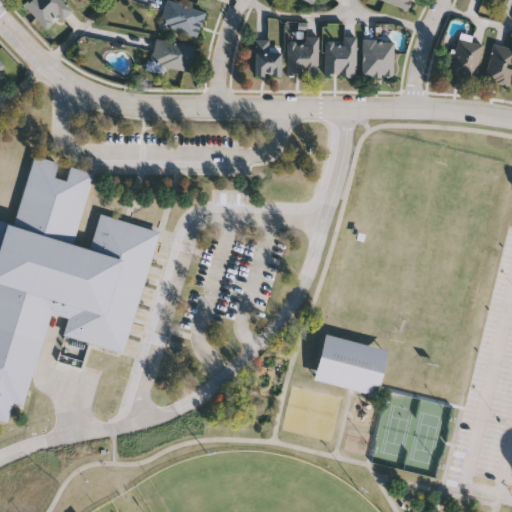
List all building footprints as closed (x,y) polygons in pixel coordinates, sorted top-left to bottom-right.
[(22,4),(26,0),(62,0),(72,10),(61,21),(57,16),(45,28),(22,4)] [(176,0),(206,10),(198,35),(160,23),(167,0),(176,0)] [(410,0),(406,11),(378,0),(410,0)] [(196,45),(191,71),(151,62),(157,37),(196,45)] [(316,37),(303,37),(303,46),(294,45),(294,44),(292,41),(287,41),(285,44),(284,79),(316,80),(316,37)] [(354,37),(340,37),(340,45),(332,45),(332,44),(330,42),(325,42),(322,44),(322,77),(332,77),(332,74),(338,74),(338,78),(354,78),(354,37)] [(456,38),(482,45),(473,79),(448,72),(456,38)] [(360,39),(374,39),(374,42),(392,42),(392,77),(380,77),(379,78),(359,78),(360,39)] [(253,40),(266,41),(266,53),(281,53),(280,78),(269,77),(269,75),(267,75),(266,75),(266,74),(263,73),(263,77),(252,77),(253,40)] [(491,44),(511,48),(511,69),(507,88),(490,83),(490,81),(482,79),(491,44)] [(33,154),(55,161),(51,175),(64,180),(69,165),(93,173),(72,242),(87,247),(99,210),(162,230),(124,353),(61,333),(67,316),(51,311),(21,406),(14,404),(7,424),(0,421),(0,219),(11,223),(33,154)] [(356,235),(364,237),(361,247),(353,245),(356,235)] [(315,382),(378,396),(388,350),(325,336),(315,382)]
